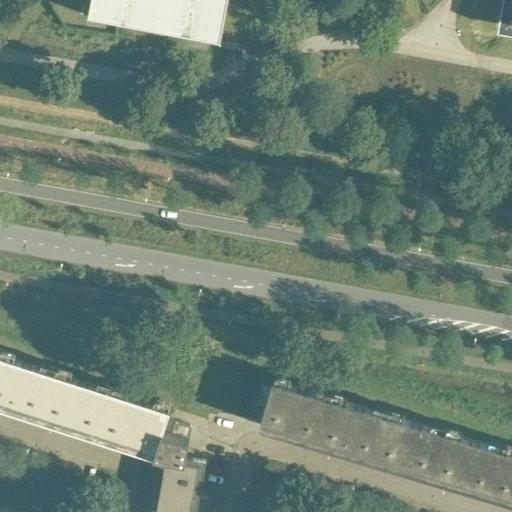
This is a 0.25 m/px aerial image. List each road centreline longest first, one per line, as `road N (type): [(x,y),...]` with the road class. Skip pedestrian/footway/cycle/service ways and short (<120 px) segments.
road 1 (secondary): [(511,278),(0,184)]
road 2 (secondary): [(0,236),(511,324)]
road 3 (unclassified): [(233,511),(241,464),(265,449),(483,511)]
road 4 (unclassified): [(0,427),(121,465),(137,479),(139,511)]
